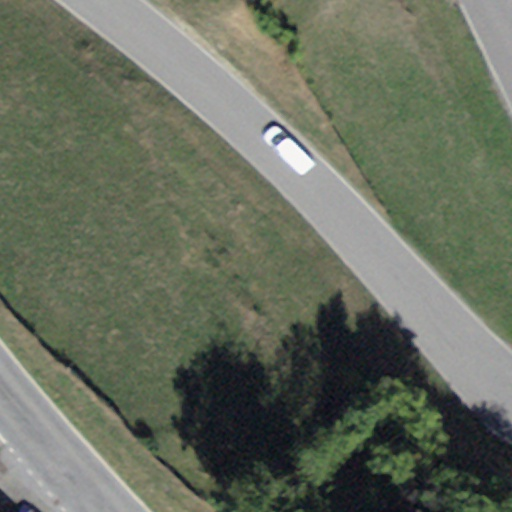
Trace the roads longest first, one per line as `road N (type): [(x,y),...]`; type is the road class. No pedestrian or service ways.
road 1 (tertiary): [(511,397),(474,370),(293,168),(97,0)]
road 2 (tertiary): [(0,386),(109,511)]
